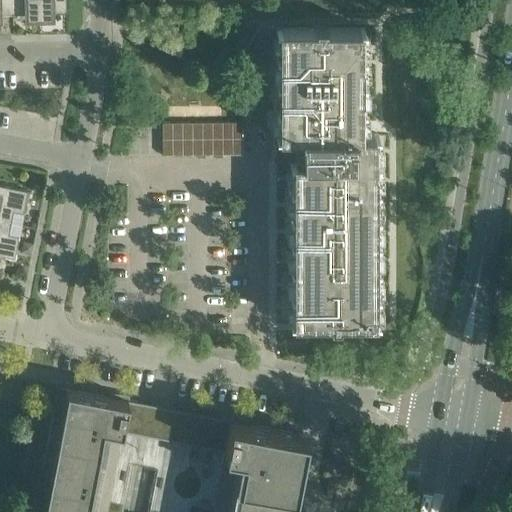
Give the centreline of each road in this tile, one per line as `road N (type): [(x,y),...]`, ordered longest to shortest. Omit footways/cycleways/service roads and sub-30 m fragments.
road 1 (residential): [(56,334),(318,391)]
road 2 (tertiary): [(480,267),(511,66)]
road 3 (residential): [(77,157),(56,334)]
road 4 (tertiary): [(466,418),(480,267)]
road 5 (tertiary): [(480,267),(438,412)]
road 6 (residential): [(322,511),(303,482),(318,391)]
road 7 (residential): [(318,391),(438,412)]
